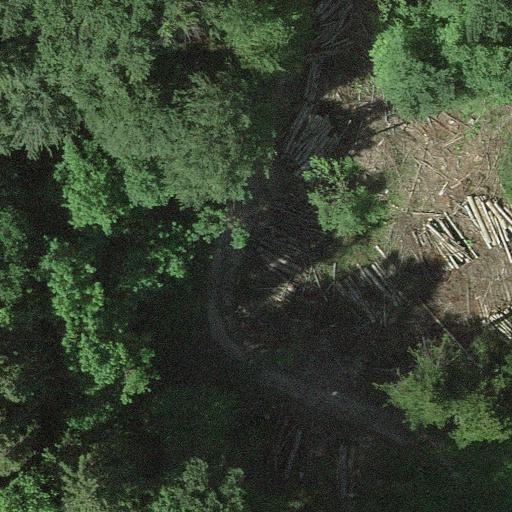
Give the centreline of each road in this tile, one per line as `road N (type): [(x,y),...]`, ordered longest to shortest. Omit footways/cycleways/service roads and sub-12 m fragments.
road 1 (track): [(288,0),(222,303),(233,349),(318,392)]
road 2 (track): [(318,392),(428,448),(439,475),(424,503)]
